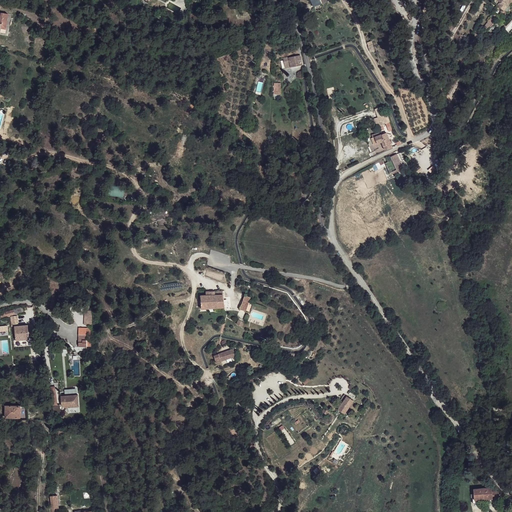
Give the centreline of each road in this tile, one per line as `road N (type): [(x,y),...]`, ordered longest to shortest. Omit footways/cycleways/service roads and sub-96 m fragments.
road 1 (residential): [(511,506),(332,229)]
road 2 (residential): [(332,229),(342,175),(439,124),(415,67),(417,0)]
road 3 (residential): [(332,229),(319,217),(326,152),(287,0)]
